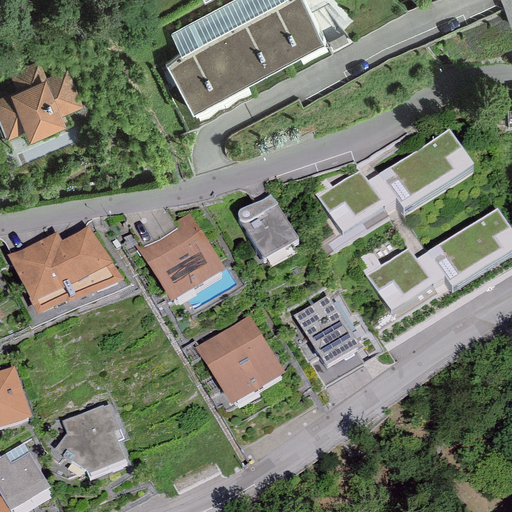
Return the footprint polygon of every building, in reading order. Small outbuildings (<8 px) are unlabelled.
[(283,0),(161,63),(185,110),(318,42),(296,0),(283,0)] [(511,22),(511,0),(500,0),(496,2),(505,25),(511,22)] [(12,96),(0,101),(0,120),(4,130),(24,123),(25,130),(38,129),(48,123),(51,116),(50,108),(69,98),(57,73),(45,81),(38,69),(28,69),(20,73),(12,73),(11,80),(11,86),(12,96)] [(473,173),(448,134),(379,177),(404,216),(473,173)] [(381,207),(359,172),(316,199),(328,217),(344,206),(355,223),(381,207)] [(270,197),(238,215),(237,219),(238,224),(264,266),(297,245),(270,197)] [(454,291),(511,256),(511,250),(495,218),(437,255),(454,291)] [(77,224),(0,236),(0,238),(13,261),(9,264),(28,299),(41,294),(46,306),(69,302),(107,276),(83,236),(77,224)] [(183,224),(138,250),(167,301),(181,294),(214,277),(183,224)] [(424,290),(405,256),(363,281),(382,316),(424,290)] [(328,296),(293,317),(326,372),(361,351),(328,296)] [(246,327),(200,353),(228,404),(276,379),(246,327)] [(0,422),(22,415),(7,374),(0,376),(0,422)] [(103,409),(61,426),(67,436),(52,453),(84,476),(121,460),(103,409)] [(6,455),(0,459),(0,498),(7,511),(26,511),(33,509),(52,498),(29,456),(12,466),(6,455)]
